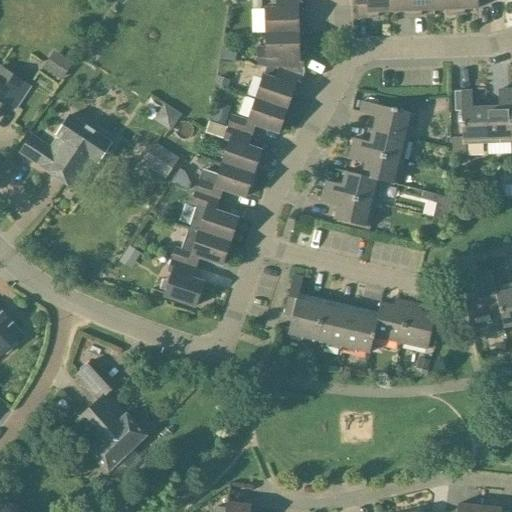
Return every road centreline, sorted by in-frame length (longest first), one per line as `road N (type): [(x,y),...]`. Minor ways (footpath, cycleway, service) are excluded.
road 1 (residential): [(511,41),(355,54),(270,199),(257,247)]
road 2 (residential): [(511,375),(444,389),(362,390),(225,359)]
road 3 (residential): [(511,480),(470,475),(340,503),(252,492)]
road 4 (residential): [(450,287),(257,247)]
road 5 (residential): [(225,359),(72,306)]
road 6 (residential): [(0,447),(52,376),(72,306)]
